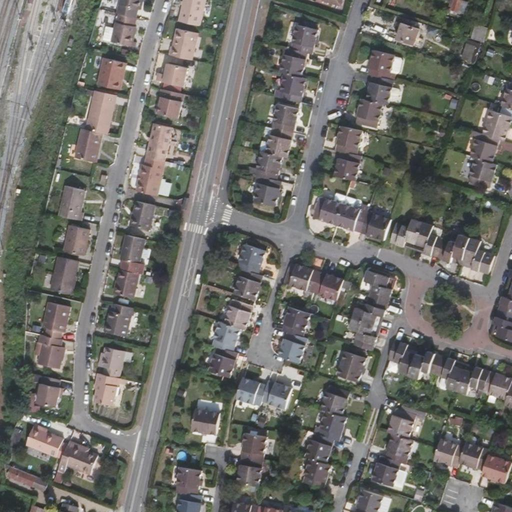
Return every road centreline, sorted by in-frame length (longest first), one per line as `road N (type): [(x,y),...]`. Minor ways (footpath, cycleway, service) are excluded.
road 1 (residential): [(159,0),(80,331),(75,424),(145,450)]
road 2 (residential): [(145,450),(200,207)]
road 3 (residential): [(359,0),(290,237)]
road 4 (residential): [(200,207),(245,0)]
road 5 (residential): [(290,237),(416,267)]
road 6 (residential): [(290,237),(262,324),(260,357)]
